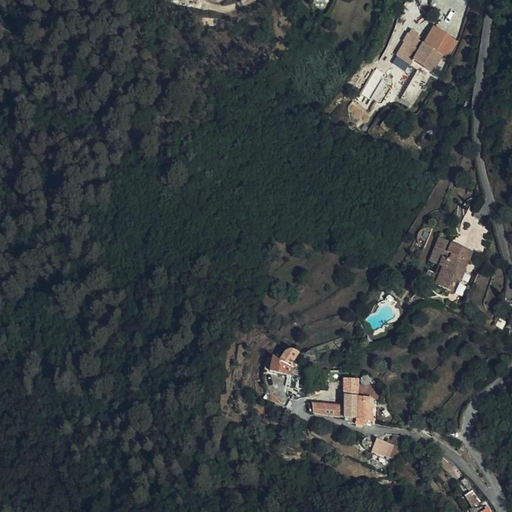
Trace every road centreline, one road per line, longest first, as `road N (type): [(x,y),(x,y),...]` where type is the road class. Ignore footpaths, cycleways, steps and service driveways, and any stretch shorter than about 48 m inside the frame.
road 1 (residential): [(493,0),(478,150),(511,275)]
road 2 (residential): [(287,403),(329,424),(422,439),(498,496)]
road 3 (residential): [(511,368),(467,421),(468,440),(498,496)]
